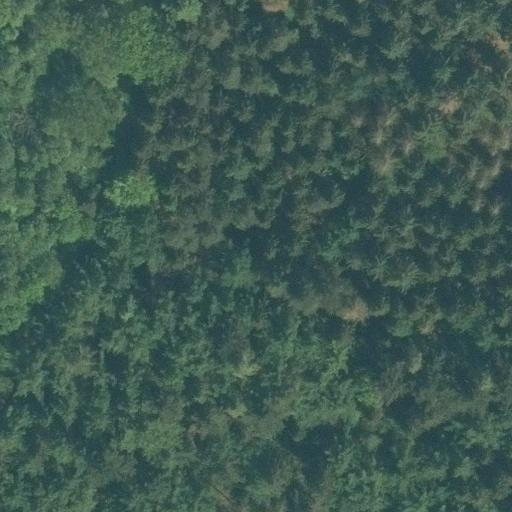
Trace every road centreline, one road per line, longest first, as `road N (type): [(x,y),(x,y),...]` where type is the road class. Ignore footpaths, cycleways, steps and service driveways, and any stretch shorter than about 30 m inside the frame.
road 1 (track): [(0,401),(105,219),(164,0)]
road 2 (track): [(86,253),(173,263),(511,339)]
